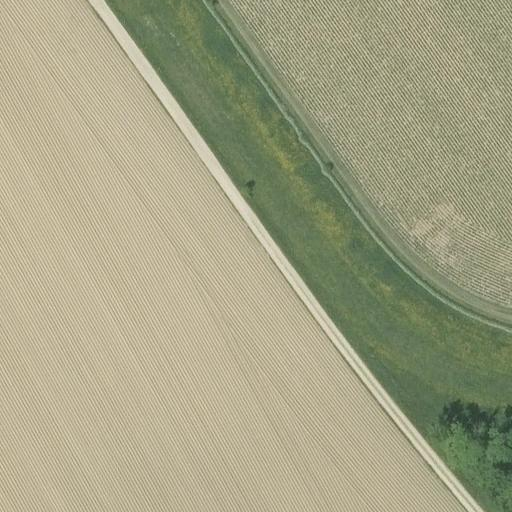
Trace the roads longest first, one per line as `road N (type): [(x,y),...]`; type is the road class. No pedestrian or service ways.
road 1 (track): [(479,511),(349,353),(94,0)]
road 2 (track): [(216,0),(415,269),(454,298),(511,323)]
